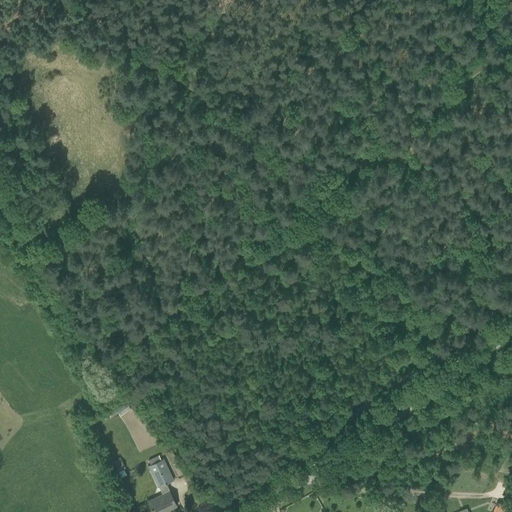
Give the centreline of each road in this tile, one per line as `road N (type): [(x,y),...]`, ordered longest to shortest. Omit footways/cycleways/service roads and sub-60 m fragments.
road 1 (track): [(511,47),(299,211),(233,122),(63,0)]
road 2 (tertiary): [(247,511),(511,331)]
